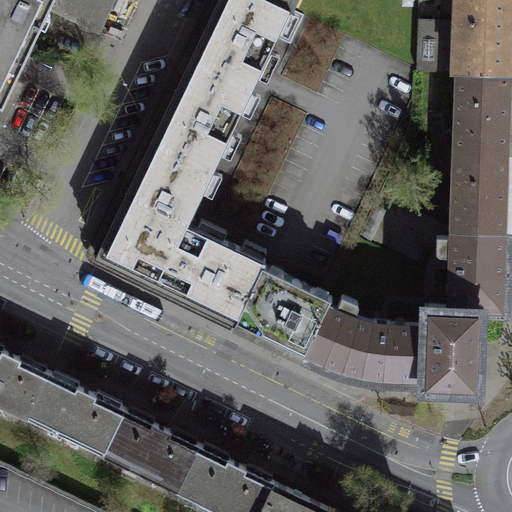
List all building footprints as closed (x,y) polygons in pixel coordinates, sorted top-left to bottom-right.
[(47,0),(0,0),(0,115),(1,116),(16,85),(9,82),(46,4),(47,0)] [(100,29),(113,0),(47,0),(46,4),(100,29)] [(289,5),(277,0),(216,0),(196,44),(190,57),(250,86),(257,73),(289,5)] [(511,73),(511,0),(440,0),(440,20),(418,19),(416,69),(459,71),(511,73)] [(250,86),(190,57),(152,137),(213,166),(250,86)] [(510,151),(511,109),(511,73),(459,71),(457,102),(455,102),(455,117),(457,117),(456,149),(510,151)] [(213,166),(152,137),(95,253),(154,281),(184,221),(186,221),(213,166)] [(508,228),(510,151),(456,149),(455,180),(453,180),(453,196),(454,196),(452,227),(508,228)] [(184,221),(154,281),(235,320),(262,263),(264,259),(186,221),(184,221)] [(504,309),(508,228),(452,227),(452,234),(436,234),(435,249),(440,253),(444,254),(450,254),(450,303),(450,305),(480,307),(504,309)] [(262,263),(235,320),(303,353),(327,305),(325,304),(330,294),(262,263)] [(329,302),(327,305),(303,353),(312,357),(326,363),(351,371),(369,375),(392,377),(424,378),(426,322),(424,322),(399,321),(367,318),(354,313),(358,305),(357,299),(342,292),(336,306),(329,302)] [(450,305),(450,303),(425,303),(424,322),(426,322),(424,378),(422,383),(478,385),(480,307),(450,305)] [(48,368),(0,345),(0,401),(26,414),(48,368)] [(123,405),(48,368),(26,414),(102,450),(123,405)] [(199,441),(123,405),(102,450),(177,487),(199,441)] [(257,511),(274,478),(199,441),(177,487),(228,511),(257,511)] [(0,511),(112,511),(0,458),(0,511)] [(345,511),(274,478),(257,511),(345,511)]
